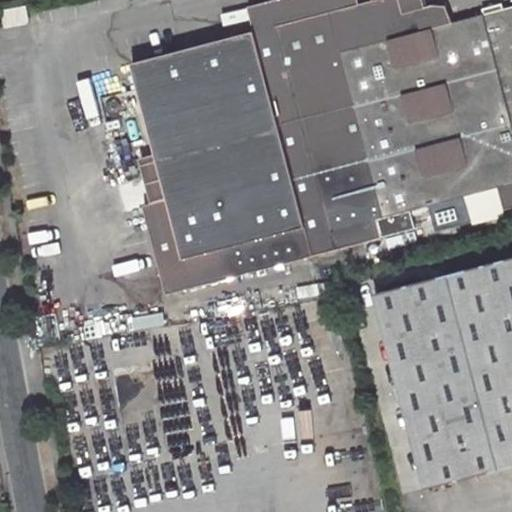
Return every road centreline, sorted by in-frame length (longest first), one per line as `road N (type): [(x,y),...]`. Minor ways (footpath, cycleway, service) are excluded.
road 1 (unknown): [(100,278),(67,118),(67,57),(104,26),(238,0)]
road 2 (unclassified): [(33,511),(0,333)]
